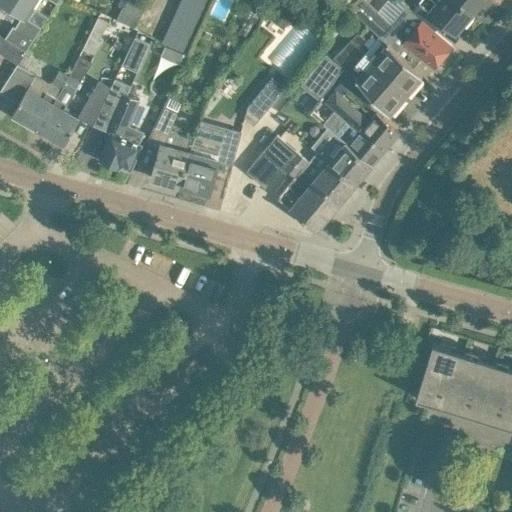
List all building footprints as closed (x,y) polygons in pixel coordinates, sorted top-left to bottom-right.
[(0,0),(0,1),(22,15),(15,26),(20,29),(27,18),(28,19),(35,8),(34,7),(38,0),(0,0)] [(85,12),(65,0),(64,0),(40,39),(53,47),(58,38),(67,43),(85,12)] [(126,0),(121,7),(116,18),(134,26),(144,7),(133,0),(126,0)] [(198,19),(203,9),(182,0),(179,0),(175,9),(198,19)] [(182,0),(203,9),(206,0),(182,0)] [(269,18),(283,29),(296,13),(281,0),(275,0),(273,4),(277,7),(269,18)] [(356,0),(352,4),(350,7),(387,42),(410,64),(419,54),(433,65),(438,59),(441,59),(446,53),(446,50),(451,44),(434,29),(411,11),(412,9),(407,4),(395,18),(393,21),(367,0),(356,0)] [(456,0),(437,0),(437,1),(435,0),(420,0),(416,5),(413,10),(412,9),(411,11),(434,29),(442,20),(460,36),(464,32),(459,28),(463,23),(468,27),(464,23),(472,13),(456,0)] [(456,0),(472,13),(479,4),(484,8),(490,0),(456,0)] [(194,29),(198,19),(175,9),(171,19),(194,29)] [(99,14),(83,46),(95,53),(101,43),(98,41),(111,20),(99,14)] [(25,50),(40,26),(28,19),(27,18),(20,29),(15,26),(13,25),(5,37),(25,50)] [(189,40),(194,29),(171,19),(166,29),(189,40)] [(245,19),(239,33),(246,37),(253,23),(245,19)] [(185,50),(189,40),(166,29),(162,40),(185,50)] [(333,56),(340,63),(365,38),(358,31),(333,56)] [(25,50),(5,37),(0,34),(0,51),(16,61),(18,62),(22,55),(25,50)] [(135,36),(121,65),(138,72),(150,43),(135,36)] [(410,64),(387,42),(355,79),(389,113),(422,75),(410,64)] [(185,54),(166,46),(161,57),(180,65),(185,54)] [(319,99),(343,67),(325,53),(300,84),(319,99)] [(17,64),(0,89),(0,90),(19,102),(12,113),(37,128),(69,74),(70,71),(60,66),(52,80),(35,70),(33,74),(17,64)] [(69,74),(37,128),(64,144),(80,116),(85,108),(91,96),(90,95),(75,87),(81,77),(71,71),(70,71),(69,74)] [(259,117),(284,86),(271,76),(247,107),(259,117)] [(115,162),(130,169),(146,132),(128,124),(139,99),(127,94),(131,84),(115,77),(111,88),(110,89),(100,112),(112,117),(107,129),(111,131),(100,159),(114,165),(115,162)] [(100,112),(110,89),(99,83),(91,96),(85,108),(97,115),(100,112)] [(369,119),(357,109),(336,89),(324,100),(327,103),(327,102),(335,109),(356,127),(359,124),(363,128),(361,130),(372,140),(369,143),(380,153),(399,131),(376,112),(369,119)] [(191,146),(194,138),(191,137),(177,133),(177,132),(169,130),(177,112),(163,105),(149,136),(147,141),(160,146),(160,147),(151,176),(180,184),(190,150),(191,146)] [(335,109),(323,122),(333,131),(336,133),(345,142),(371,164),(375,160),(380,153),(369,143),(372,140),(361,130),(363,128),(359,124),(356,127),(335,109)] [(232,164),(241,130),(226,126),(220,145),(194,138),(180,184),(209,192),(219,155),(232,159),(230,164),(232,164)] [(289,157),(296,148),(278,133),(247,170),(265,186),(283,165),(294,176),(287,184),(287,185),(278,196),(290,206),(314,178),(302,167),(289,157)] [(356,182),(371,164),(345,142),(330,160),(356,182)] [(289,157),(302,167),(309,159),(296,148),(289,157)] [(341,200),(356,182),(330,160),(314,178),(341,200)] [(316,229),(341,200),(314,178),(290,206),(316,229)] [(511,371),(511,369),(511,365),(494,360),(492,365),(481,362),(483,356),(463,350),(462,356),(450,352),(452,347),(433,341),(415,396),(431,401),(433,393),(511,417),(511,371)]
